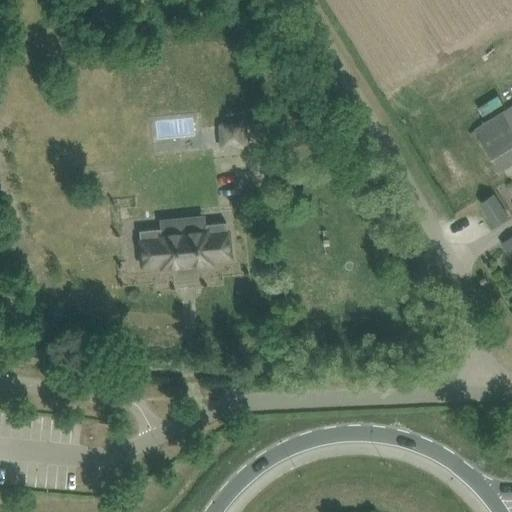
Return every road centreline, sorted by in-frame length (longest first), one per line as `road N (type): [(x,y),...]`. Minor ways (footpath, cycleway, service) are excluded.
road 1 (unclassified): [(493,389),(464,281),(295,0)]
road 2 (unclassified): [(153,438),(213,414),(292,398),(493,389)]
road 3 (primary): [(486,489),(418,443),(346,433),(261,464),(217,511)]
